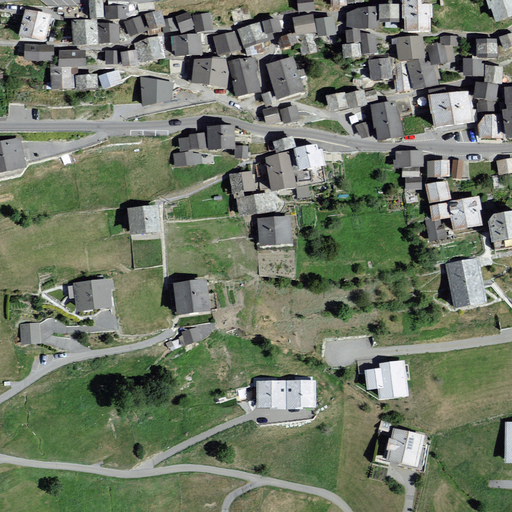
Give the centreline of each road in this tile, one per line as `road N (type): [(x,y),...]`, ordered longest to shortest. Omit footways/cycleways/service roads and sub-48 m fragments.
road 1 (unclassified): [(0,124),(215,120),(362,145),(511,148)]
road 2 (residential): [(347,511),(313,490),(204,468),(111,473),(0,458)]
road 3 (residential): [(0,398),(79,355),(169,333)]
road 4 (residential): [(511,337),(350,353)]
